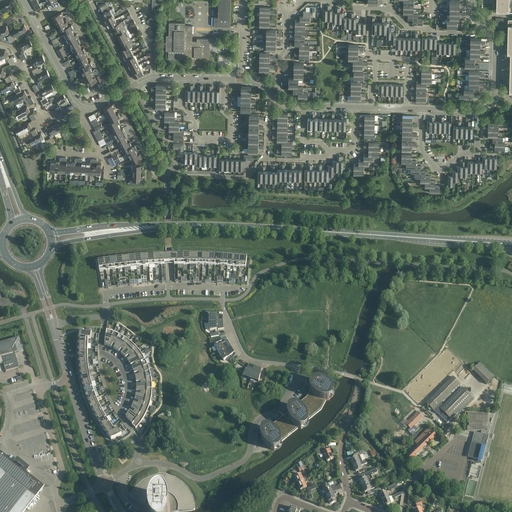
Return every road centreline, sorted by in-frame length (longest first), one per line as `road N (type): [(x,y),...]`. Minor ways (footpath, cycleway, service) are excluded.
road 1 (primary): [(511,244),(139,227)]
road 2 (residential): [(254,421),(284,403),(296,366),(249,359),(228,316)]
road 3 (residential): [(138,463),(137,439),(118,414),(128,396),(126,374),(100,352),(105,316)]
road 4 (residential): [(223,79),(230,139),(195,138),(182,112),(181,77)]
road 5 (residential): [(240,288),(105,292),(105,316)]
road 6 (residential): [(476,110),(475,151),(460,153),(440,172),(420,149),(421,109)]
road 7 (residential): [(138,463),(208,477),(244,459),(254,421)]
road 8 (residential): [(0,42),(10,46),(41,114),(82,121)]
road 9 (residential): [(359,379),(340,449),(349,502)]
road 10 (residential): [(37,388),(61,472),(57,504)]
